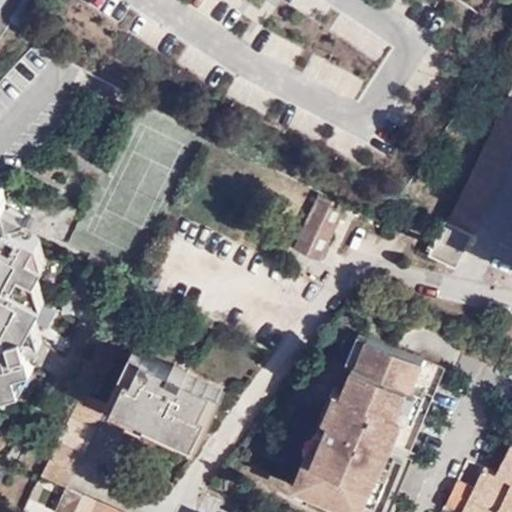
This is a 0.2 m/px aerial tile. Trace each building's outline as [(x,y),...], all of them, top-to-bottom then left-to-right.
[(511,130),(511,71),(441,211),(437,210),(421,244),(449,258),(511,130)] [(136,269),(201,126),(178,115),(134,93),(68,239),(136,269)] [(338,200),(315,188),(287,242),(311,255),(338,200)] [(14,232),(1,189),(0,189),(0,404),(5,396),(18,393),(29,374),(24,356),(33,340),(28,325),(37,311),(30,288),(38,273),(30,243),(14,232)] [(336,418),(330,432),(317,460),(310,456),(297,483),(358,511),(363,511),(396,452),(422,395),(418,391),(431,365),(377,339),(363,366),(360,365),(348,392),(336,418)] [(113,397),(115,397),(204,447),(233,392),(193,370),(195,368),(182,360),(179,363),(143,342),(113,397)] [(75,478),(77,479),(115,397),(113,397),(91,385),(52,468),(75,478)] [(328,415),(336,418),(348,392),(340,388),(328,415)] [(317,460),(330,432),(322,428),(310,456),(317,460)] [(511,456),(503,473),(511,477),(511,456)] [(462,479),(444,511),(463,511),(465,510),(469,511),(511,511),(511,477),(503,473),(489,465),(477,485),(462,479)] [(136,511),(77,479),(75,478),(61,507),(70,511),(136,511)]
